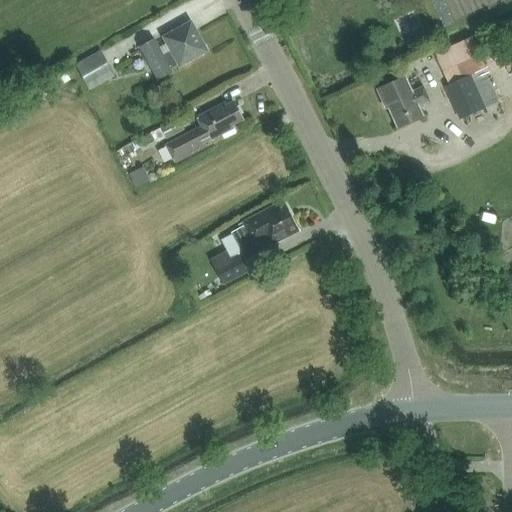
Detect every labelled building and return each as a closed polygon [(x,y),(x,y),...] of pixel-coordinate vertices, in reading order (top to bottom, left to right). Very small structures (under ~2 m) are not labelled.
[(207,51),(205,48),(205,46),(201,38),(199,37),(191,23),(175,32),(172,32),(168,34),(167,36),(165,37),(172,50),(163,55),(154,39),(140,47),(158,80),(172,72),(171,69),(179,64),(180,66),(207,51)] [(75,63),(89,88),(115,75),(101,50),(75,63)] [(480,75),(478,71),(444,87),(459,120),(499,102),(487,76),(488,75),(487,72),(480,75)] [(418,108),(429,103),(423,88),(411,93),(405,79),(377,91),(382,104),(385,103),(397,129),(422,117),(418,108)] [(201,127),(166,146),(175,164),(211,145),(209,141),(234,129),(232,125),(242,119),(234,103),(227,107),(225,103),(196,118),(201,127)] [(185,130),(179,119),(161,129),(166,139),(185,130)] [(150,134),(138,140),(142,147),(153,141),(150,134)] [(242,252),(255,245),(267,239),(271,245),(299,230),(284,202),(269,210),(268,208),(243,222),(245,226),(232,233),(242,252)] [(222,285),(247,273),(238,253),(230,257),(227,251),(210,260),(222,285)]
